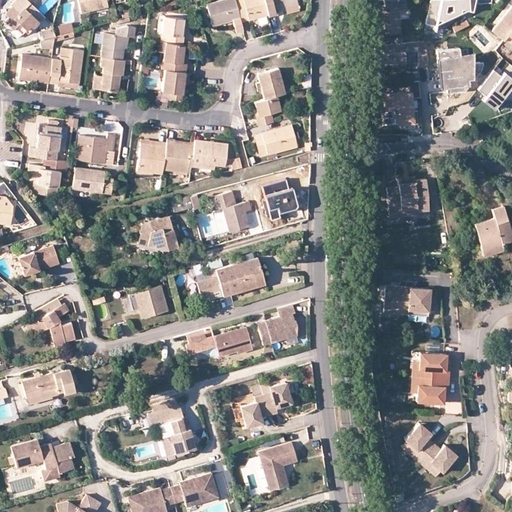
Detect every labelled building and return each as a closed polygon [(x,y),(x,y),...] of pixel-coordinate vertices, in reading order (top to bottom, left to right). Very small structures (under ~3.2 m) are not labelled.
[(4,20),(13,28),(15,26),(22,32),(24,29),(28,33),(39,21),(40,22),(46,16),(28,0),(14,0),(11,3),(13,4),(6,13),(8,15),(4,20)] [(78,0),(81,12),(108,6),(107,2),(106,0),(78,0)] [(217,0),(206,3),(212,25),(232,19),(235,30),(243,29),(241,21),(235,0),(217,0)] [(267,14),(263,0),(235,0),(241,21),(267,14)] [(296,2),(295,0),(263,0),(267,14),(275,12),(273,8),(288,4),(296,2)] [(405,9),(404,0),(383,0),(384,5),(376,6),(378,34),(399,32),(397,10),(405,9)] [(473,0),(428,0),(425,24),(439,26),(442,20),(463,8),(471,10),(473,0)] [(288,4),(289,12),(298,9),(296,2),(288,4)] [(491,30),(502,39),(503,37),(511,44),(511,6),(491,30)] [(163,15),(161,33),(174,34),(173,42),(182,43),(183,35),(181,35),(181,29),(182,18),(163,15)] [(54,27),(57,35),(64,33),(67,32),(70,32),(73,31),(70,23),(54,27)] [(100,56),(122,59),(123,48),(125,34),(129,35),(132,35),(134,26),(126,24),(115,28),(115,33),(104,32),(103,35),(100,56)] [(39,31),(41,39),(55,36),(52,27),(39,31)] [(99,45),(101,33),(94,32),(91,43),(99,45)] [(161,41),(164,41),(173,42),(174,34),(161,33),(161,41)] [(55,36),(41,39),(43,47),(53,47),(54,40),(55,36)] [(164,41),(163,52),(160,68),(164,68),(185,71),(186,63),(181,62),(182,52),(182,43),(173,42),(164,41)] [(427,66),(424,41),(374,47),(376,66),(406,63),(404,52),(416,51),(418,67),(427,66)] [(61,46),(59,55),(68,56),(69,47),(61,46)] [(56,83),(57,79),(78,82),(83,50),(69,47),(68,56),(59,55),(59,58),(52,57),(48,82),(56,83)] [(459,65),(457,48),(441,50),(445,90),(463,88),(463,82),(471,82),(471,77),(474,77),(480,70),(479,63),(459,65)] [(48,82),(52,57),(21,53),(18,78),(30,80),(30,77),(37,78),(37,81),(48,82)] [(92,87),(118,90),(120,74),(123,74),(124,59),(122,59),(100,56),(100,65),(102,66),(101,75),(93,74),(92,87)] [(164,68),(161,90),(168,91),(167,98),(180,99),(182,85),(185,71),(164,68)] [(275,94),(284,91),(278,68),(256,73),(263,97),(275,94)] [(500,75),(493,70),(478,90),(485,95),(481,100),(493,108),(507,89),(511,93),(511,78),(502,71),(500,75)] [(56,83),(56,85),(77,87),(78,82),(57,79),(56,83)] [(383,107),(393,106),(397,106),(397,110),(394,111),(395,123),(412,121),(410,98),(419,97),(418,80),(408,81),(409,92),(382,94),(383,107)] [(273,121),(271,111),(279,109),(275,94),(263,97),(254,100),(257,110),(258,115),(255,115),(257,125),(273,121)] [(30,155),(56,158),(60,126),(58,126),(58,121),(49,119),(48,125),(40,123),(37,138),(36,148),(31,147),(30,155)] [(266,154),(266,150),(280,147),(280,150),(297,146),(296,143),(291,124),(261,132),(262,136),(255,138),(259,156),(266,154)] [(76,159),(104,162),(106,149),(112,150),(114,135),(108,134),(108,138),(79,134),(76,159)] [(140,138),(136,170),(154,171),(162,172),(162,168),(166,141),(140,138)] [(202,139),(201,144),(194,143),(194,144),(191,164),(214,167),(214,163),(224,164),(226,142),(202,139)] [(166,141),(162,168),(190,171),(191,164),(194,144),(166,141)] [(106,149),(104,162),(113,163),(114,152),(113,150),(112,150),(106,149)] [(239,156),(231,159),(233,168),(241,166),(239,156)] [(29,163),(28,174),(35,175),(39,175),(36,192),(57,195),(60,169),(67,170),(68,160),(45,157),(44,166),(29,163)] [(73,191),(112,194),(113,179),(104,178),(104,172),(75,169),(73,191)] [(397,186),(397,182),(403,182),(403,184),(407,184),(407,179),(413,179),(413,175),(395,176),(396,180),(385,181),(385,186),(397,186)] [(288,188),(284,177),(259,185),(270,220),(279,218),(278,213),(297,207),(290,185),(288,188)] [(407,179),(407,184),(403,184),(403,182),(397,182),(397,186),(385,186),(388,209),(415,207),(415,210),(428,209),(425,178),(413,179),(407,179)] [(212,195),(213,201),(234,196),(232,189),(212,195)] [(171,200),(174,210),(192,206),(189,196),(171,200)] [(215,209),(223,207),(229,230),(248,225),(242,202),(237,204),(234,196),(213,201),(215,209)] [(7,205),(2,204),(3,198),(0,198),(0,221),(10,223),(12,206),(7,205)] [(248,225),(255,223),(249,200),(242,202),(248,225)] [(474,222),(481,248),(500,242),(511,238),(502,206),(491,208),(493,217),(474,222)] [(388,209),(388,217),(415,215),(415,210),(415,207),(388,209)] [(167,247),(177,245),(169,215),(148,221),(151,230),(147,244),(167,247)] [(148,221),(142,223),(139,242),(142,243),(147,244),(151,230),(148,221)] [(503,249),(500,242),(481,248),(482,255),(503,249)] [(21,265),(24,274),(59,262),(52,244),(18,255),(21,265)] [(221,288),(223,295),(253,286),(251,282),(260,280),(256,268),(260,267),(257,256),(216,268),(217,275),(197,281),(201,294),(221,288)] [(256,268),(260,280),(251,282),(253,286),(265,283),(260,267),(256,268)] [(83,277),(84,283),(96,280),(94,274),(83,277)] [(167,309),(160,283),(129,292),(134,308),(139,307),(141,316),(167,309)] [(428,296),(429,287),(384,284),(382,311),(406,313),(406,308),(427,309),(432,310),(432,296),(428,296)] [(32,312),(36,319),(58,307),(54,299),(32,312)] [(32,322),(38,332),(50,325),(56,344),(65,341),(65,339),(75,336),(70,321),(60,324),(60,322),(59,318),(57,315),(69,309),(65,303),(58,307),(36,319),(32,322)] [(277,307),(280,316),(257,322),(263,344),(279,340),(284,338),(297,335),(297,324),(296,323),(292,324),(290,320),(294,319),(292,312),(295,311),(293,303),(277,307)] [(32,322),(27,325),(33,334),(38,332),(32,322)] [(115,325),(117,334),(128,332),(125,322),(115,325)] [(189,352),(194,351),(210,347),(207,338),(205,332),(213,330),(212,326),(187,333),(190,342),(187,343),(189,352)] [(252,347),(246,327),(214,336),(216,345),(220,354),(237,349),(238,352),(252,347)] [(214,336),(207,338),(210,347),(216,345),(214,336)] [(409,399),(415,400),(416,384),(413,384),(414,367),(417,367),(418,351),(412,351),(409,399)] [(444,369),(445,353),(418,351),(417,367),(414,367),(413,384),(416,384),(415,400),(442,402),(442,394),(443,386),(447,386),(448,369),(444,369)] [(311,367),(300,367),(301,382),(312,382),(311,367)] [(75,389),(70,368),(23,380),(24,383),(27,397),(28,399),(42,395),(42,396),(65,391),(65,392),(75,389)] [(256,401),(240,405),(246,425),(258,421),(256,418),(261,416),(276,413),(275,407),(278,406),(277,404),(281,403),(281,405),(290,403),(285,382),(269,386),(270,392),(254,396),(256,401)] [(255,394),(262,392),(260,384),(253,386),(255,394)] [(0,388),(0,397),(8,395),(6,387),(0,388)] [(28,399),(29,403),(43,399),(42,396),(42,395),(28,399)] [(152,405),(154,412),(168,408),(166,401),(152,405)] [(147,414),(150,426),(158,423),(162,436),(168,434),(173,453),(194,447),(189,428),(184,429),(181,417),(182,417),(179,405),(168,408),(154,412),(147,414)] [(130,413),(119,417),(124,431),(135,427),(130,413)] [(441,470),(442,471),(455,456),(452,454),(454,452),(445,444),(441,449),(427,436),(431,432),(422,424),(421,426),(418,423),(405,438),(406,439),(416,448),(411,454),(426,467),(431,461),(441,470)] [(168,434),(162,436),(167,455),(173,453),(168,434)] [(10,443),(16,465),(42,457),(43,462),(40,463),(41,467),(55,463),(57,470),(69,467),(73,466),(70,455),(73,454),(69,440),(52,445),(50,442),(39,445),(36,437),(10,443)] [(401,445),(411,454),(416,448),(406,439),(401,445)] [(290,442),(257,451),(268,489),(287,484),(281,465),(296,460),(290,442)] [(431,461),(426,467),(436,476),(441,470),(431,461)] [(57,470),(55,463),(41,467),(44,477),(58,473),(57,470)] [(171,487),(175,502),(185,500),(186,506),(219,497),(212,473),(196,477),(197,480),(194,481),(193,478),(180,482),(181,484),(171,487)] [(166,505),(175,502),(171,487),(162,489),(161,487),(147,491),(148,494),(145,495),(144,492),(129,496),(133,511),(164,511),(168,511),(166,505)] [(58,511),(94,511),(101,501),(87,493),(79,506),(69,500),(57,502),(58,511)]
